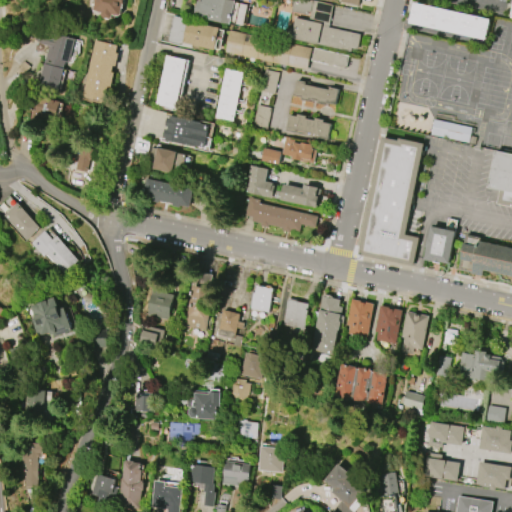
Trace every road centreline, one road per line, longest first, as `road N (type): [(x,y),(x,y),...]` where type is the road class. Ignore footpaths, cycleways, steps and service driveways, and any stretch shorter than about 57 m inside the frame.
road 1 (residential): [(59,511),(123,345),(130,308),(106,224),(157,0)]
road 2 (residential): [(511,307),(106,224)]
road 3 (residential): [(338,268),(397,0)]
road 4 (residential): [(106,224),(22,162),(3,130),(0,75)]
